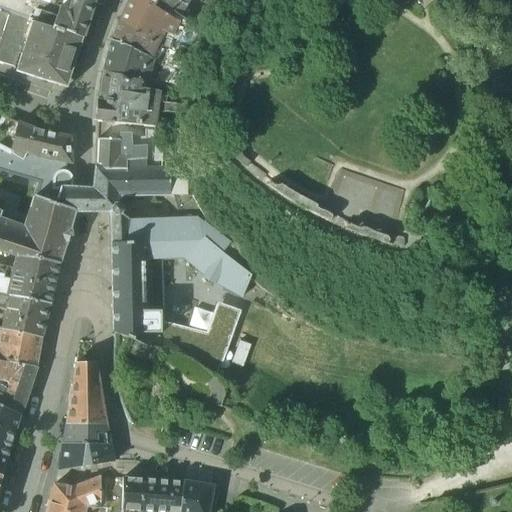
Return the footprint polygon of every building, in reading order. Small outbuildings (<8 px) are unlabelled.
[(0,0),(0,9),(9,13),(28,20),(30,15),(33,16),(35,10),(56,18),(59,9),(68,12),(71,0),(0,0)] [(56,18),(35,10),(33,16),(30,15),(28,20),(27,21),(32,23),(54,31),(54,29),(76,37),(87,0),(71,0),(68,12),(59,9),(56,18)] [(152,0),(129,0),(116,27),(116,28),(150,44),(154,36),(178,48),(188,25),(186,24),(178,18),(165,9),(165,10),(162,17),(148,10),(152,0)] [(165,10),(152,0),(148,10),(162,17),(165,10)] [(152,0),(165,10),(165,9),(178,18),(191,0),(152,0)] [(191,0),(178,18),(186,24),(195,10),(197,12),(205,0),(191,0)] [(9,13),(0,41),(0,63),(17,69),(32,23),(27,21),(28,20),(9,13)] [(54,31),(32,23),(17,69),(15,73),(52,84),(62,55),(69,57),(76,37),(54,29),(54,31)] [(150,44),(116,28),(110,43),(144,59),(145,60),(153,46),(150,44)] [(110,43),(103,74),(120,83),(121,82),(130,86),(138,84),(144,59),(110,43)] [(179,59),(167,53),(153,46),(145,60),(155,64),(163,69),(173,73),(179,59)] [(163,69),(155,64),(145,86),(153,88),(154,88),(161,90),(162,87),(173,73),(163,69)] [(120,83),(103,74),(102,75),(97,102),(96,123),(129,126),(145,128),(171,130),(171,125),(153,122),(154,114),(179,117),(179,108),(153,105),(155,99),(156,98),(148,96),(137,93),(138,84),(130,86),(121,82),(120,83)] [(145,86),(138,84),(137,93),(148,96),(156,98),(155,99),(160,100),(162,90),(161,90),(154,88),(153,88),(145,86)] [(23,127),(3,119),(0,123),(0,148),(9,153),(23,127)] [(129,126),(96,123),(96,124),(95,142),(120,142),(120,137),(130,137),(129,126)] [(129,126),(130,137),(120,137),(120,142),(120,150),(126,150),(130,149),(145,149),(145,128),(129,126)] [(70,139),(31,130),(23,127),(9,153),(21,160),(24,154),(42,159),(67,164),(71,166),(70,139)] [(95,142),(94,170),(95,170),(125,171),(125,162),(125,157),(120,157),(120,150),(120,142),(95,142)] [(42,159),(24,154),(21,160),(9,153),(0,148),(0,173),(39,185),(34,197),(54,205),(59,190),(73,190),(72,178),(69,175),(66,173),(67,164),(42,159)] [(125,162),(125,171),(144,170),(144,161),(125,162)] [(125,171),(95,170),(92,192),(91,214),(109,214),(110,246),(128,245),(127,224),(127,222),(120,216),(121,215),(122,213),(122,211),(121,209),(120,207),(118,206),(118,198),(168,198),(168,170),(145,170),(144,170),(125,171)] [(185,170),(168,170),(168,198),(185,198),(185,170)] [(54,205),(34,197),(23,230),(0,221),(0,253),(16,259),(17,257),(58,266),(74,213),(76,214),(74,190),(73,190),(59,190),(54,205)] [(84,191),(74,190),(76,214),(91,214),(92,192),(84,191)] [(194,221),(127,224),(128,245),(143,245),(143,246),(194,243),(194,225),(194,221)] [(201,224),(194,225),(194,243),(198,243),(199,243),(200,242),(201,241),(219,256),(220,256),(228,245),(201,224)] [(219,256),(201,241),(200,242),(199,243),(198,243),(185,260),(205,279),(217,286),(240,299),(242,298),(250,279),(243,273),(220,256),(219,256)] [(194,243),(143,246),(145,281),(159,280),(159,260),(185,260),(198,243),(194,243)] [(128,245),(110,246),(113,335),(147,347),(147,335),(161,334),(160,325),(160,312),(146,312),(145,281),(143,246),(143,245),(128,245)] [(58,266),(17,257),(16,259),(13,271),(7,298),(8,298),(49,306),(58,266)] [(13,271),(0,267),(0,296),(7,298),(13,271)] [(0,310),(5,311),(8,298),(7,298),(0,296),(0,310)] [(49,306),(8,298),(5,311),(1,330),(41,338),(49,306)] [(207,337),(160,325),(161,334),(147,335),(147,347),(174,356),(188,361),(198,369),(214,376),(237,311),(217,304),(207,337)] [(41,338),(1,330),(0,334),(0,363),(35,369),(41,338)] [(35,369),(0,363),(0,407),(19,417),(35,369)] [(94,365),(74,365),(64,426),(104,427),(94,365)] [(0,475),(19,417),(0,407),(0,475)] [(104,427),(64,426),(60,446),(108,447),(104,427)] [(108,447),(60,446),(57,471),(58,471),(60,472),(111,464),(108,447)] [(72,489),(52,486),(44,511),(81,511),(82,508),(99,509),(98,479),(72,489)] [(178,511),(182,484),(124,479),(122,511),(121,511),(178,511)] [(206,511),(210,489),(182,484),(178,511),(206,511)]
